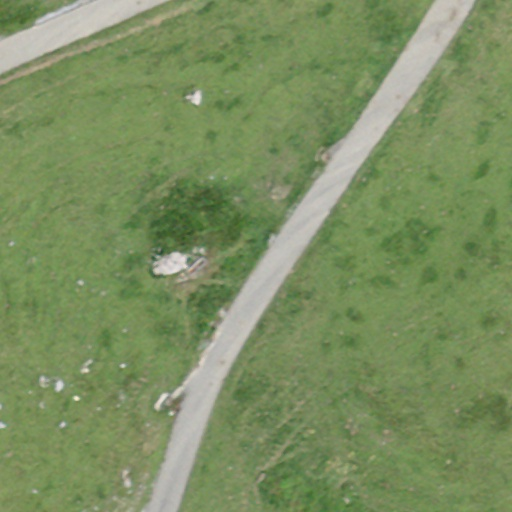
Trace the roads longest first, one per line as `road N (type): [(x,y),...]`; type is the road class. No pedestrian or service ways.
road 1 (unclassified): [(170,511),(205,403),(258,300),(459,0)]
road 2 (unclassified): [(125,0),(0,59)]
